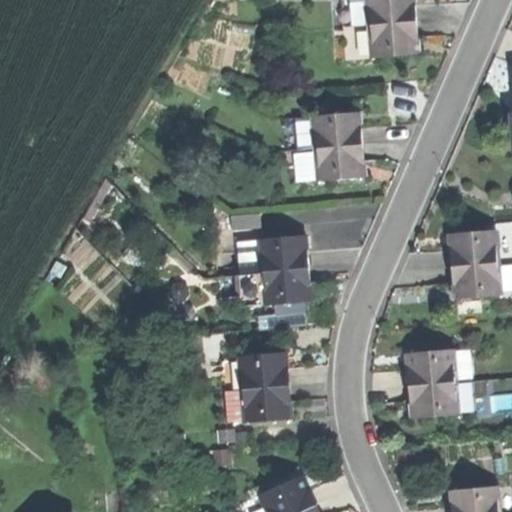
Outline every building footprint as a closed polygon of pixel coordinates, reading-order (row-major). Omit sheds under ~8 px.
[(348,0),(352,29),(377,27),(374,0),(348,0)] [(374,0),(377,27),(424,22),(423,9),(421,0),(374,0)] [(426,39),(424,22),(377,27),(380,61),(427,57),(426,39)] [(380,61),(377,27),(352,29),(355,64),(380,61)] [(322,150),(369,145),(367,132),(366,113),(319,118),(322,150)] [(370,161),(369,145),(322,150),(326,183),(372,179),(370,161)] [(238,232),(269,229),(268,215),(237,217),(238,232)] [(511,222),(501,223),(502,230),(505,264),(511,262),(511,222)] [(456,252),(457,268),(505,264),(502,230),(455,234),(456,252)] [(270,273),(315,269),(314,253),(313,237),(267,240),(270,273)] [(246,242),(249,274),(270,273),(267,240),(246,242)] [(460,300),(508,296),(505,264),(457,268),(459,285),(460,300)] [(317,284),(315,269),(270,273),(272,306),(284,305),(311,303),(318,302),(317,284)] [(251,307),(272,306),(270,273),(249,274),(251,307)] [(313,328),(311,303),(284,305),(285,330),(313,328)] [(414,371),(415,387),(462,383),(460,353),(459,350),(412,354),(414,371)] [(477,351),(460,353),(462,383),(480,381),(477,351)] [(250,392),(297,387),(295,370),(294,355),(247,360),(250,392)] [(418,419),(465,414),(462,383),(415,387),(417,403),(418,419)] [(298,402),(297,387),(250,392),(253,424),(300,420),(298,402)] [(511,392),(494,394),(496,412),(511,410),(511,392)] [(266,499),(272,511),(313,511),(322,508),(316,494),(309,479),(266,499)] [(457,508),(457,511),(505,511),(503,487),(455,492),(457,508)]
